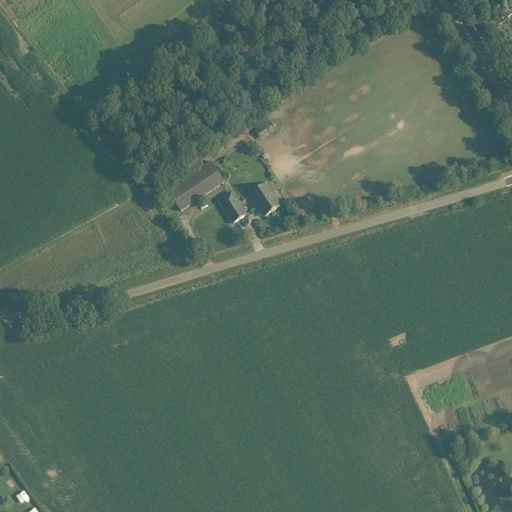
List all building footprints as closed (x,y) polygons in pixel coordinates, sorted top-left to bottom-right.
[(511,10),(510,7),(501,13),(505,20),(507,19),(508,19),(511,16),(511,10)] [(167,192),(181,213),(225,184),(211,162),(209,163),(192,175),(167,192)] [(281,208),(266,186),(250,197),(265,218),(281,208)] [(217,202),(232,226),(247,216),(232,193),(217,202)] [(23,492),(15,497),(20,504),(28,499),(23,492)]
